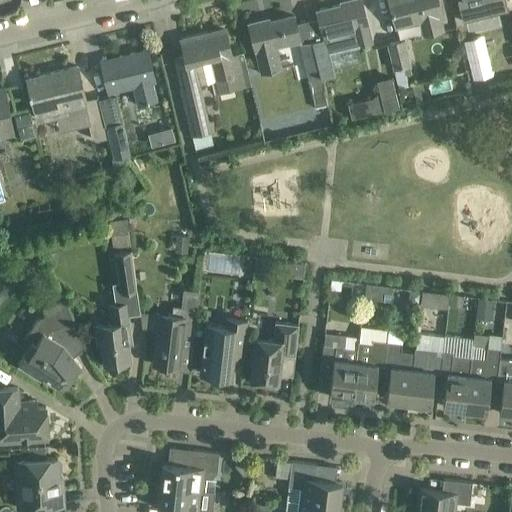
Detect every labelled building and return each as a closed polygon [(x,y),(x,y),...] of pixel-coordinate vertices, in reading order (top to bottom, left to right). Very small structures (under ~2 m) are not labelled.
[(341,4),(316,10),(318,18),(322,34),(326,51),(352,45),(357,44),(370,41),(366,24),(367,24),(361,0),(346,0),(341,1),(341,4)] [(388,0),(390,10),(394,27),(419,22),(422,35),(441,31),(437,16),(441,15),(437,0),(388,0)] [(457,0),(462,21),(510,9),(507,0),(457,0)] [(249,24),(253,43),(255,50),(260,73),(282,68),(277,45),(299,39),(294,16),(269,22),(268,19),(249,24)] [(181,43),(184,54),(191,84),(180,87),(192,136),(212,131),(200,83),(215,80),(218,93),(251,85),(243,53),(231,56),(225,30),(205,35),(206,37),(181,43)] [(323,38),(312,41),(321,78),(332,75),(326,51),(323,38)] [(408,86),(404,67),(412,65),(405,38),(386,42),(396,89),(408,86)] [(312,41),(300,43),(316,107),(327,105),(321,78),(312,41)] [(100,60),(105,80),(108,92),(133,86),(137,105),(157,101),(152,81),(154,81),(151,69),(146,49),(129,54),(100,60)] [(460,52),(452,50),(450,59),(458,61),(460,52)] [(27,78),(38,120),(66,113),(67,117),(85,112),(87,112),(86,109),(84,100),(85,100),(77,66),(27,78)] [(379,90),(372,97),(375,112),(398,106),(391,75),(376,79),(379,90)] [(10,115),(8,107),(4,87),(0,88),(0,136),(0,138),(14,135),(9,115),(10,115)] [(116,95),(98,99),(100,105),(105,125),(123,120),(116,95)] [(87,112),(85,112),(92,138),(96,140),(108,137),(105,125),(100,105),(86,109),(87,112)] [(21,140),(36,136),(29,110),(14,114),(21,140)] [(105,125),(108,137),(113,158),(131,154),(123,120),(105,125)] [(153,146),(178,140),(175,126),(150,132),(153,146)] [(85,185),(77,192),(87,203),(95,196),(85,185)] [(130,246),(127,218),(109,220),(112,249),(130,246)] [(172,235),(175,235),(174,252),(187,253),(188,228),(172,227),(172,235)] [(131,251),(113,253),(120,292),(136,290),(131,251)] [(238,272),(238,258),(208,256),(208,270),(238,272)] [(256,257),(254,270),(274,273),(276,260),(256,257)] [(330,280),(329,288),(338,289),(339,281),(330,280)] [(379,285),(377,298),(390,300),(392,288),(392,286),(382,285),(379,285)] [(410,291),(409,302),(419,303),(420,292),(410,291)] [(441,294),(440,306),(447,306),(448,295),(441,294)] [(477,297),(475,318),(491,319),(492,313),(498,313),(499,300),(477,297)] [(78,331),(70,313),(63,298),(42,308),(45,314),(37,318),(25,337),(32,341),(17,363),(24,367),(41,378),(43,375),(58,385),(62,378),(67,374),(69,376),(81,367),(63,344),(78,331)] [(94,325),(95,328),(97,348),(101,347),(103,364),(131,360),(127,331),(130,331),(126,302),(110,305),(112,322),(94,325)] [(192,354),(194,334),(198,309),(178,306),(172,315),(155,313),(153,331),(157,331),(153,363),(179,367),(180,351),(191,352),(191,354),(192,354)] [(244,349),(246,329),(247,321),(226,318),(225,326),(206,324),(200,373),(231,377),(234,348),(244,349)] [(294,358),(297,339),(298,324),(275,322),(273,339),(254,337),(250,379),(278,382),(282,355),(294,356),(293,358),(294,358)] [(357,349),(351,395),(373,398),(376,378),(377,364),(383,365),(386,340),(385,340),(386,329),(361,326),(359,341),(357,341),(356,349),(357,349)] [(414,347),(408,402),(430,405),(432,385),(434,371),(434,370),(440,371),(442,353),(443,350),(442,350),(444,336),(417,333),(415,347),(414,347)] [(386,340),(383,365),(390,366),(388,379),(386,399),(408,402),(414,347),(413,352),(400,350),(401,342),(387,341),(386,340)] [(322,350),(319,370),(332,372),(329,393),(351,395),(357,349),(356,349),(345,347),(322,345),(322,350)] [(471,356),(464,409),(486,411),(490,378),(496,379),(499,358),(499,348),(487,347),(486,357),(471,356)] [(440,371),(440,372),(446,373),(442,406),(464,409),(471,356),(452,354),(442,353),(440,371)] [(511,359),(499,358),(496,379),(503,379),(501,393),(499,413),(511,414),(511,359)] [(0,439),(28,438),(48,436),(46,407),(33,407),(32,401),(36,401),(36,400),(18,401),(17,387),(0,388),(0,439)] [(44,448),(28,449),(29,460),(15,461),(18,508),(43,507),(63,506),(62,489),(59,490),(57,458),(45,459),(44,448)] [(219,452),(193,449),(191,466),(162,463),(160,485),(205,490),(206,479),(211,479),(216,473),(217,470),(219,452)] [(299,501),(342,507),(344,494),(340,494),(341,482),(315,478),(316,464),(276,459),(274,476),(289,477),(287,486),(300,488),(299,501)] [(419,488),(416,510),(430,511),(454,511),(455,502),(469,504),(469,502),(479,503),(480,498),(487,499),(490,484),(443,478),(441,490),(419,488)] [(186,510),(185,511),(211,511),(214,491),(205,490),(160,485),(157,507),(186,510)] [(341,511),(342,507),(299,501),(297,511),(341,511)]
